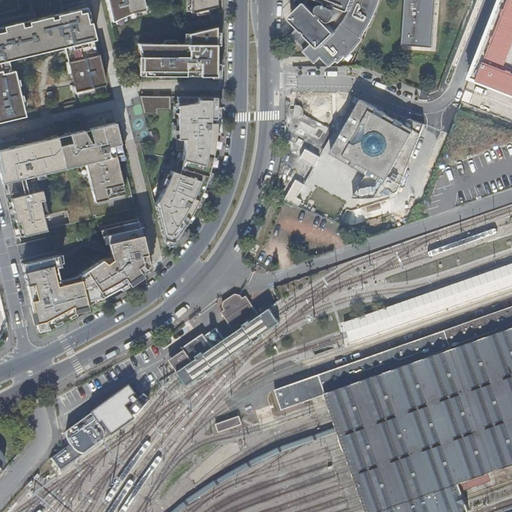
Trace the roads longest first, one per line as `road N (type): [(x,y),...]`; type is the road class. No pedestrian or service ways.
road 1 (residential): [(487,0),(440,104),(415,108),(350,81),(267,80)]
road 2 (primary): [(241,0),(236,159),(214,222),(175,275)]
road 3 (primary): [(193,286),(232,238),(257,179),(267,80)]
road 4 (primary): [(33,384),(165,311),(193,286)]
road 5 (primary): [(175,275),(28,361)]
road 6 (unknown): [(144,204),(1,245)]
road 7 (residential): [(0,239),(28,361)]
